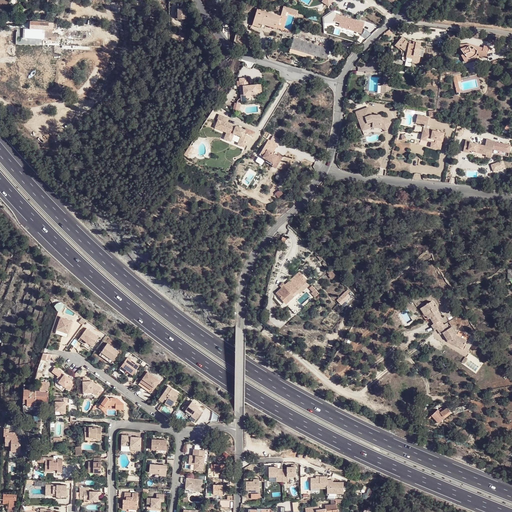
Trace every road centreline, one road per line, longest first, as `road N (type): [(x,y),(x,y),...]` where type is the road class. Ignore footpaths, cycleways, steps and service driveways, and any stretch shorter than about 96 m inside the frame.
road 1 (motorway): [(511,493),(300,400),(228,357),(102,261),(0,148)]
road 2 (motorway): [(0,180),(124,302),(222,375),(381,461),(504,511)]
road 3 (residential): [(325,166),(244,274),(237,461)]
road 4 (residential): [(511,196),(335,174),(325,166)]
road 5 (residential): [(199,0),(233,49),(339,86)]
